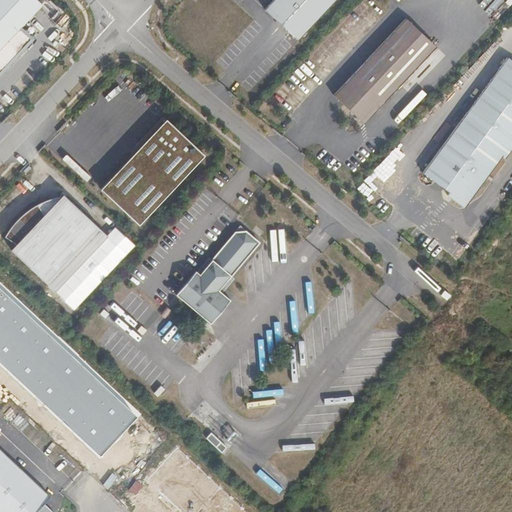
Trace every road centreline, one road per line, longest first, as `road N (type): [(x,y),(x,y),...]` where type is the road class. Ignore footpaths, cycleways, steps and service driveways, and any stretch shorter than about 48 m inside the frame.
road 1 (unknown): [(400,264),(276,424),(231,421),(202,388)]
road 2 (unknown): [(202,388),(241,316),(351,222)]
road 3 (unknown): [(397,221),(404,158),(479,61),(511,44)]
road 4 (unclassified): [(0,153),(119,25)]
road 5 (unknown): [(511,165),(454,222),(407,221)]
